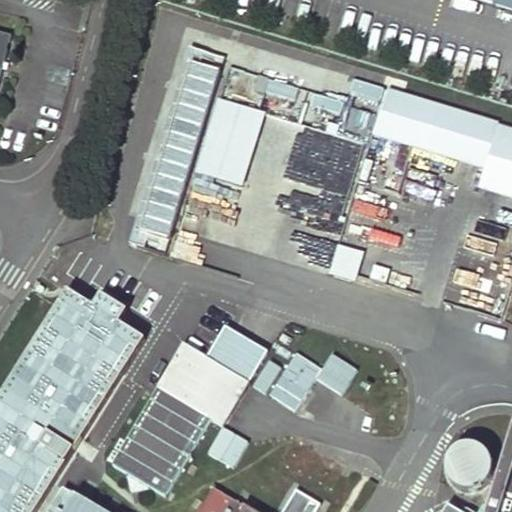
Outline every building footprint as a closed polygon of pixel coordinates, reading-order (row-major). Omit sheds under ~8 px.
[(0,81),(13,36),(0,32),(0,81)] [(221,66),(191,56),(138,228),(167,237),(221,66)] [(230,74),(227,96),(266,101),(269,78),(230,74)] [(353,97),(377,96),(377,84),(353,85),(353,97)] [(498,119),(386,84),(368,141),(482,175),(498,123),(498,119)] [(218,99),(195,171),(240,186),(264,113),(218,99)] [(511,127),(498,123),(482,175),(478,192),(511,201),(511,127)] [(355,282),(362,253),(337,247),(330,276),(355,282)] [(59,292),(0,392),(0,511),(37,511),(138,340),(116,327),(124,314),(97,298),(90,310),(59,292)] [(267,353),(226,329),(207,360),(249,385),(267,353)] [(207,360),(178,343),(152,385),(158,390),(211,421),(222,427),(249,385),(207,360)] [(315,381),(289,366),(270,398),(296,413),(315,381)] [(211,421),(158,390),(113,467),(126,475),(151,490),(165,499),(211,421)] [(498,511),(511,468),(511,417),(482,511),(498,511)] [(222,428),(205,455),(233,472),(249,445),(222,428)] [(484,490),(488,487),(488,485),(494,487),(492,492),(505,496),(511,498),(511,458),(503,456),(498,476),(493,474),(493,472),(492,466),(491,461),(488,457),(484,453),(480,450),(475,448),(469,448),(464,448),(458,450),(454,453),(451,456),(448,461),(446,466),(446,471),(446,477),(448,482),(451,486),(455,490),(459,493),(464,494),(469,495),(474,495),(480,493),(484,490)] [(151,490),(126,475),(131,496),(151,490)] [(316,511),(320,506),(296,492),(283,511),(251,511),(214,489),(200,511),(316,511)]
